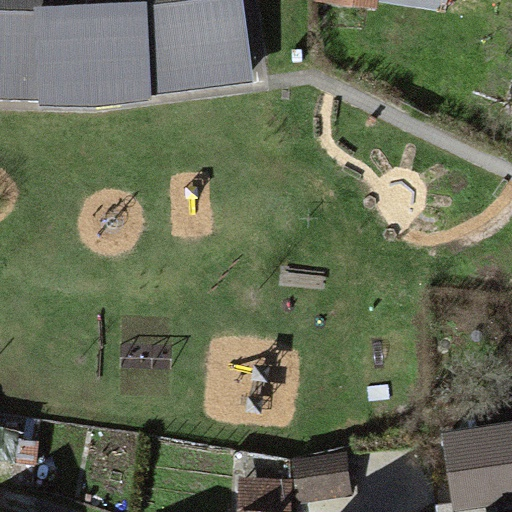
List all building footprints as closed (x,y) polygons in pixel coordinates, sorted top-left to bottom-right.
[(87,0),(0,0),(0,77),(84,80),(87,0)] [(235,0),(87,0),(84,80),(245,63),(235,0)] [(511,410),(439,418),(446,487),(511,480),(511,410)] [(272,511),(272,495),(236,495),(235,511),(272,511)] [(511,511),(511,500),(473,505),(473,511),(511,511)]
